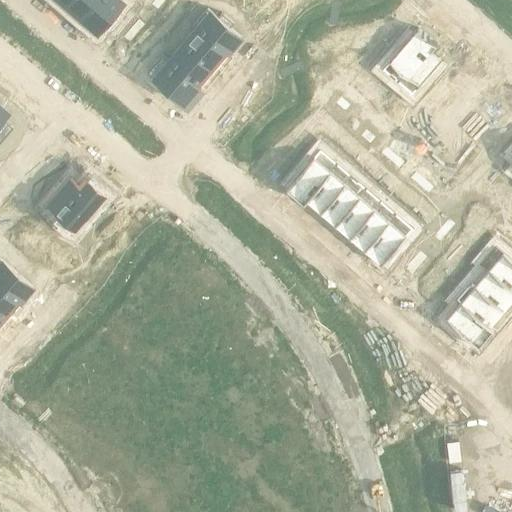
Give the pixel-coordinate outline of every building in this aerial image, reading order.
[(71,0),(67,5),(82,18),(96,0),(71,0)] [(121,0),(96,0),(82,18),(99,32),(109,21),(115,27),(125,15),(119,9),(124,2),(121,0)] [(164,0),(155,0),(152,5),(158,10),(165,1),(164,0)] [(208,8),(194,25),(227,53),(242,36),(231,27),(234,23),(222,12),(219,17),(208,8)] [(139,20),(132,29),(137,34),(145,25),(139,20)] [(197,29),(183,44),(213,70),(227,53),(194,25),(193,26),(197,29)] [(132,29),(124,37),(130,42),(137,34),(132,29)] [(418,29),(383,69),(413,94),(442,59),(432,50),(437,44),(418,29)] [(163,54),(162,55),(202,89),(203,88),(200,86),(213,70),(183,44),(170,60),(163,54)] [(162,55),(148,72),(188,106),(202,89),(162,55)] [(340,96),(335,102),(344,110),(349,104),(340,96)] [(0,104),(0,143),(14,127),(4,119),(9,113),(0,104)] [(366,130),(361,136),(370,144),(375,138),(366,130)] [(387,147),(382,153),(391,161),(396,155),(387,147)] [(320,148),(286,188),(303,203),(306,200),(338,163),(320,148)] [(396,155),(391,161),(399,168),(405,162),(396,155)] [(338,163),(306,200),(321,213),(352,176),(338,163)] [(75,172),(47,205),(76,230),(110,191),(90,174),(85,181),(75,172)] [(416,172),(411,178),(420,186),(425,180),(416,172)] [(352,176),(321,213),(335,225),(367,188),(352,176)] [(425,180),(420,186),(429,193),(434,187),(425,180)] [(367,188),(335,225),(350,238),(382,201),(367,188)] [(382,201),(350,238),(365,250),(396,213),(382,201)] [(396,213),(365,250),(381,264),(413,227),(396,213)] [(449,219),(442,228),(448,233),(455,224),(449,219)] [(442,228),(434,237),(440,242),(448,233),(442,228)] [(511,258),(496,245),(482,262),(511,287),(511,258)] [(421,252),(414,261),(420,266),(427,257),(421,252)] [(0,258),(0,257),(0,286),(19,303),(34,286),(0,258)] [(414,261),(406,269),(412,275),(420,266),(414,261)] [(472,281),(472,282),(505,310),(511,302),(511,287),(482,262),(481,263),(488,269),(476,284),(472,281)] [(184,271),(152,309),(168,323),(161,331),(182,348),(210,316),(209,315),(201,308),(199,307),(211,293),(184,271)] [(472,282),(458,298),(494,329),(492,326),(505,310),(472,282)] [(0,286),(0,315),(5,320),(19,303),(0,286)] [(461,301),(447,318),(479,346),(494,329),(458,298),(457,299),(461,301)] [(107,339),(94,356),(105,365),(118,348),(107,339)] [(109,365),(74,405),(102,429),(115,413),(126,422),(147,398),(109,365)] [(255,366),(232,379),(244,401),(237,404),(254,436),(296,413),(279,382),(266,388),(255,366)] [(189,431),(174,437),(181,452),(195,445),(189,431)] [(280,465),(264,470),(273,498),(289,493),(295,511),(307,511),(330,505),(313,453),(280,463),(280,465)] [(150,484),(122,497),(128,511),(170,511),(179,508),(166,479),(170,477),(164,464),(145,473),(150,484)]
